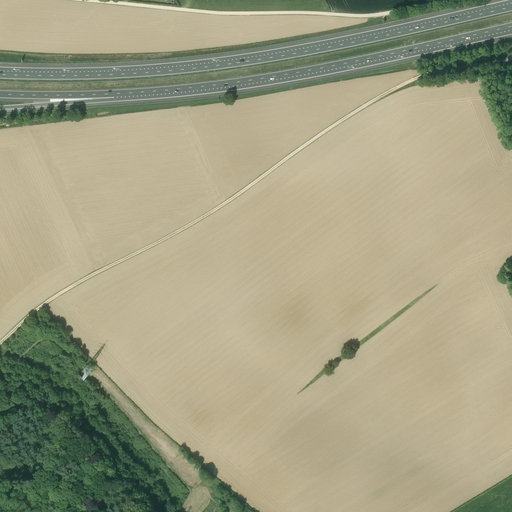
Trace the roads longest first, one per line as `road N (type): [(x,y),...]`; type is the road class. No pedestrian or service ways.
road 1 (track): [(511,58),(428,74),(375,98),(183,228),(56,294),(0,342)]
road 2 (motorway): [(511,6),(214,65),(0,74)]
road 3 (motorway): [(115,95),(269,78),(511,27)]
road 4 (track): [(449,0),(371,16),(91,0)]
